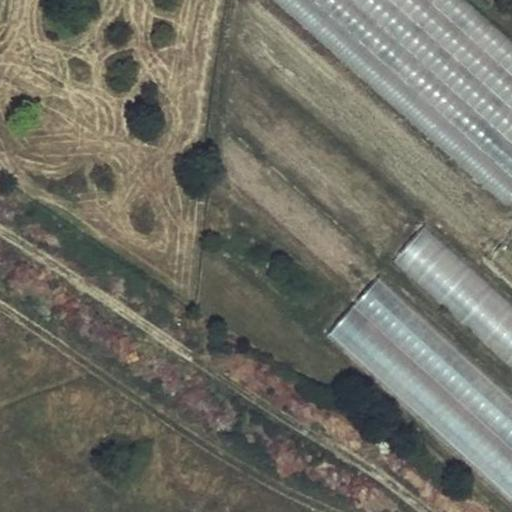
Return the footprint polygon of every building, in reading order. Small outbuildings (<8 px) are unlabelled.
[(267,0),(506,205),(511,198),(511,39),(466,0),(267,0)] [(511,368),(511,305),(421,227),(389,263),(511,368)] [(511,280),(511,232),(488,259),(511,280)] [(324,338),(511,497),(511,396),(374,280),(324,338)] [(115,471),(107,466),(101,476),(116,485),(127,467),(121,463),(115,471)]
